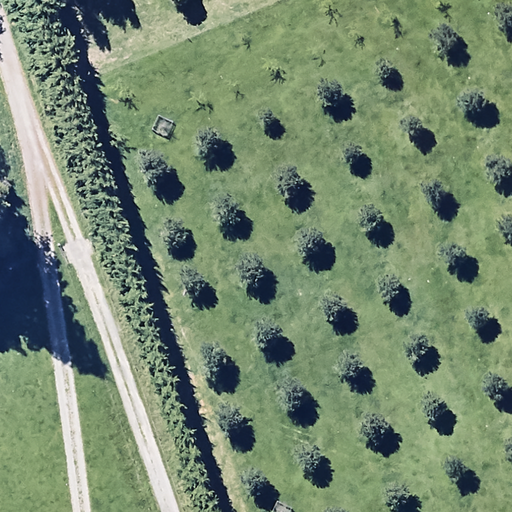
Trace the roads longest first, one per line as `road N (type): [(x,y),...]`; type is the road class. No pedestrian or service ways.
road 1 (track): [(0,31),(161,511)]
road 2 (track): [(0,39),(71,511)]
